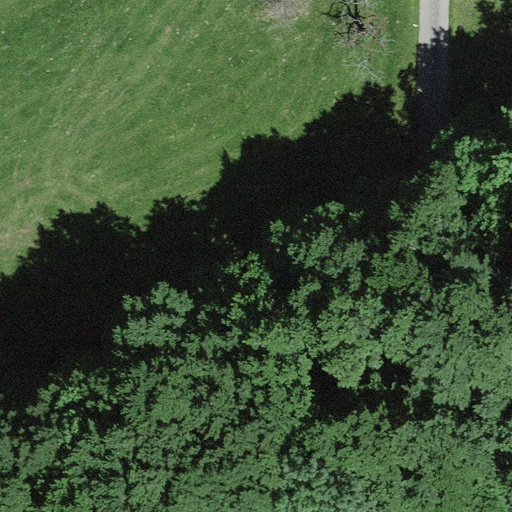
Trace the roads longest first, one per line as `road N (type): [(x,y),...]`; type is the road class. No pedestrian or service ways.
road 1 (unclassified): [(0,411),(143,360),(511,148)]
road 2 (track): [(405,210),(434,0)]
